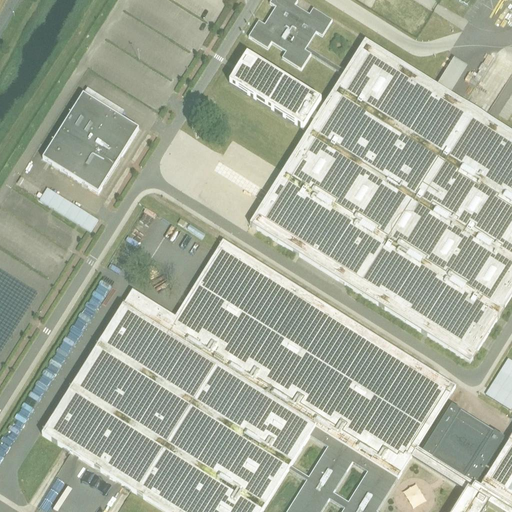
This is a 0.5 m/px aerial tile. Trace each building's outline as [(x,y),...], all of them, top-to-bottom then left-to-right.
[(315,122),(250,226),(470,364),(511,297),(511,134),(365,43),(346,73),(307,49),(316,34),(322,38),(332,22),(313,10),(309,16),(295,7),(299,1),(297,0),(272,0),(269,5),(275,9),(265,26),(258,22),(248,38),(268,50),(271,44),(286,53),(282,59),(301,72),(311,56),(343,77),(319,116),(315,122)] [(236,74),(229,84),(303,131),(311,119),(315,122),(319,116),(315,113),(321,103),(247,56),(241,67),(236,74)] [(98,195),(139,130),(83,95),(42,160),(98,195)] [(99,221),(48,189),(40,201),(91,233),(99,221)] [(205,236),(189,227),(186,231),(202,241),(205,236)] [(484,511),(488,507),(496,511),(511,511),(511,438),(480,489),(475,486),(504,440),(451,407),(422,453),(417,450),(456,388),(223,243),(175,319),(133,292),(42,436),(62,449),(82,461),(113,481),(131,492),(162,511),(484,511)] [(0,354),(38,294),(0,269),(0,354)]
